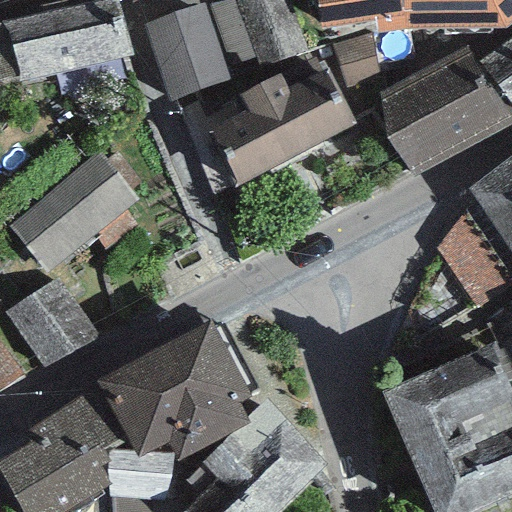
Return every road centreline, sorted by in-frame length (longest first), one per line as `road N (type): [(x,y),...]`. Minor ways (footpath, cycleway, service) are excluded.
road 1 (secondary): [(327,242),(0,415)]
road 2 (residential): [(389,511),(327,242)]
road 3 (secondary): [(511,145),(327,242)]
